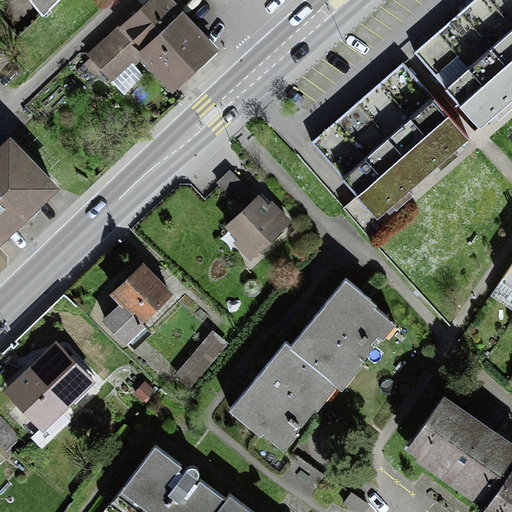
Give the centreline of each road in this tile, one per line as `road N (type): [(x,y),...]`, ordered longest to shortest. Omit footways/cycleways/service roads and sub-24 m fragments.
road 1 (secondary): [(0,310),(268,60)]
road 2 (residential): [(0,127),(96,33),(148,0)]
